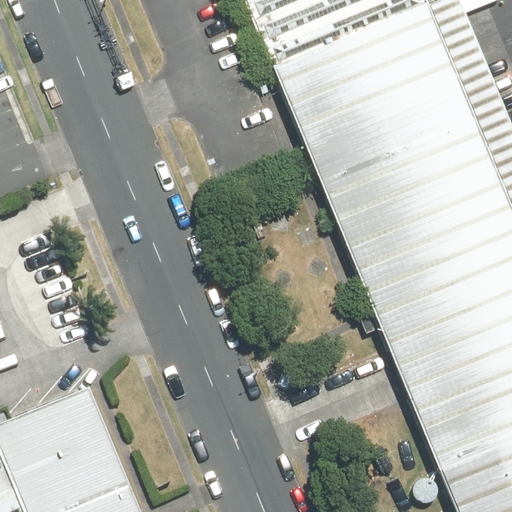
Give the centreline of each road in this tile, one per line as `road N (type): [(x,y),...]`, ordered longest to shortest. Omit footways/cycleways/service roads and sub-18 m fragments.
road 1 (unclassified): [(266,511),(57,0)]
road 2 (unknown): [(0,309),(13,342),(37,358),(180,301)]
road 3 (unknown): [(127,172),(0,227)]
